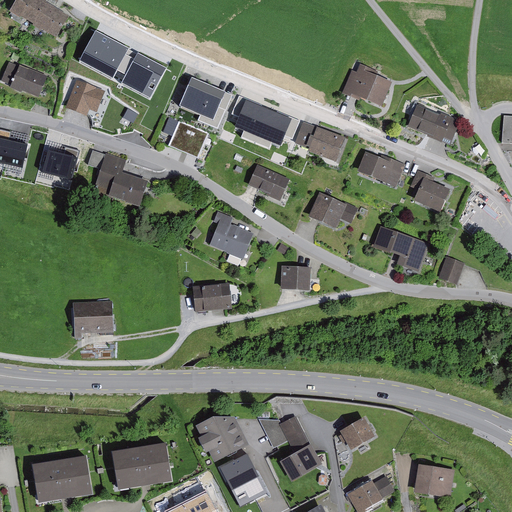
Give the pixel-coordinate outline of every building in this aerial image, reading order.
[(35,0),(20,0),(11,16),(20,22),(21,21),(56,43),(70,21),(35,0)] [(103,39),(87,69),(146,99),(156,79),(167,85),(169,80),(174,82),(180,71),(161,61),(158,66),(131,52),(131,54),(103,39)] [(10,63),(1,84),(11,88),(10,92),(22,97),(23,95),(39,101),(48,79),(10,63)] [(352,73),(342,97),(359,104),(360,102),(382,111),(392,86),(376,79),(378,74),(360,67),(357,75),(352,73)] [(192,94),(188,106),(214,114),(222,90),(199,83),(200,80),(191,77),(186,92),(192,94)] [(105,94),(77,83),(65,113),(86,121),(90,112),(97,115),(105,94)] [(273,135),(280,113),(254,105),(255,101),(244,98),(238,116),(246,118),(243,126),(273,135)] [(417,104),(408,125),(427,133),(427,135),(450,145),(460,120),(441,112),(440,114),(417,104)] [(511,116),(504,115),(502,142),(511,142),(511,116)] [(173,138),(168,151),(199,163),(211,134),(179,121),(179,123),(170,119),(164,134),(173,138)] [(303,121),(295,143),(309,147),(308,149),(336,160),(345,136),(303,121)] [(11,132),(0,129),(0,163),(22,169),(27,145),(9,141),(11,132)] [(64,154),(49,150),(43,173),(72,180),(79,151),(66,147),(64,154)] [(122,171),(126,160),(106,153),(106,154),(93,149),(87,165),(100,169),(92,192),(111,199),(112,195),(140,205),(148,180),(122,171)] [(365,149),(357,170),(397,187),(406,164),(382,154),(381,156),(365,149)] [(257,164),(248,184),(267,193),(267,195),(281,201),(290,178),(257,164)] [(418,189),(413,199),(440,211),(450,188),(433,180),(435,177),(418,170),(411,186),(418,189)] [(320,191),(309,215),(336,227),(340,218),(351,223),(358,208),(345,202),(320,191)] [(218,223),(210,244),(227,251),(227,253),(229,254),(227,260),(239,265),(242,258),(244,259),(255,232),(232,223),(234,217),(218,210),(213,221),(218,223)] [(430,243),(381,226),(374,245),(400,254),(396,264),(419,272),(430,243)] [(288,247),(281,243),(277,250),(284,254),(288,247)] [(447,256),(439,277),(457,284),(465,263),(447,256)] [(282,265),(281,288),(310,289),(311,266),(282,265)] [(193,286),(195,311),(232,307),(230,282),(193,286)] [(113,300),(73,301),(74,338),(83,338),(82,332),(114,331),(113,300)] [(213,413),(194,423),(200,434),(197,435),(206,451),(209,450),(215,461),(250,443),(235,414),(213,413)] [(295,453),(281,460),(292,479),(322,463),(311,442),(310,443),(296,416),(281,424),(280,425),(289,441),(295,453)] [(364,416),(340,429),(342,433),(338,436),(343,443),(346,441),(351,449),(375,435),(364,416)] [(280,425),(281,424),(280,420),(259,419),(274,448),(289,441),(280,425)] [(167,439),(111,448),(118,490),(174,481),(167,439)] [(88,452),(31,461),(37,501),(94,492),(88,452)] [(248,452),(221,466),(241,504),(267,491),(248,452)] [(455,469),(419,463),(414,491),(450,497),(455,469)] [(372,479),(347,493),(358,511),(363,511),(373,507),(371,504),(395,491),(386,476),(374,483),(372,479)] [(217,511),(207,492),(168,511),(217,511)] [(326,511),(321,502),(304,511),(326,511)]
